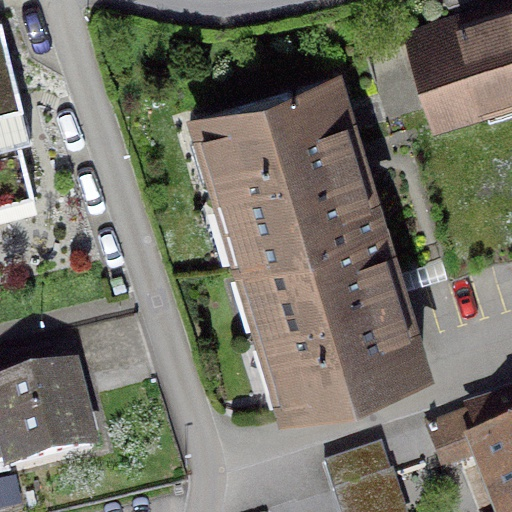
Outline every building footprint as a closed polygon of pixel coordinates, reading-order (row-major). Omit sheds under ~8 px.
[(511,8),(410,39),(434,118),(511,94),(511,8)] [(27,141),(23,124),(0,35),(0,190),(26,184),(16,144),(27,141)] [(511,94),(434,118),(410,39),(361,55),(386,138),(400,134),(444,281),(511,259),(511,94)] [(369,184),(359,151),(350,145),(330,80),(195,121),(198,132),(200,131),(209,162),(219,166),(236,221),(230,231),(238,256),(229,259),(223,269),(233,275),(243,272),(250,297),(261,303),(277,357),(272,367),(281,397),(279,397),(283,408),(418,367),(397,301),(402,291),(392,258),(383,253),(364,194),(369,184)] [(86,450),(67,376),(31,385),(28,371),(0,378),(0,466),(6,465),(7,469),(86,450)] [(482,456),(504,511),(511,511),(511,400),(466,415),(425,431),(440,472),(482,456)] [(386,475),(377,447),(320,465),(329,493),(386,475)]
